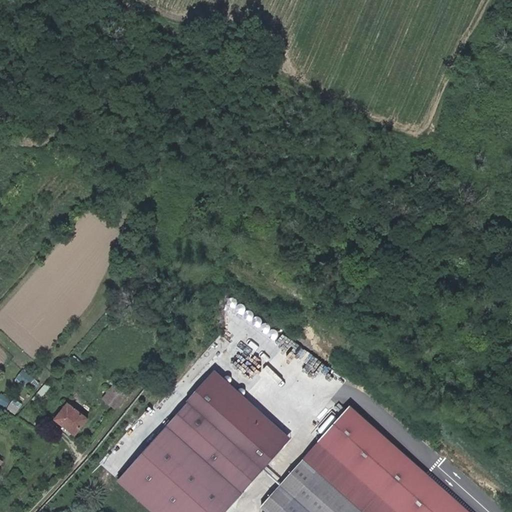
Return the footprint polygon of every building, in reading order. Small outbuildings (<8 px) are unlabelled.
[(148,511),(216,511),(286,433),(210,366),(111,479),(148,511)] [(119,406),(128,395),(117,386),(108,397),(119,406)] [(93,418),(74,402),(60,418),(79,434),(93,418)] [(320,445),(397,511),(474,511),(354,404),(320,445)] [(273,460),(285,450),(280,445),(268,455),(273,460)] [(308,458),(369,511),(397,511),(320,445),(308,458)] [(369,511),(308,458),(268,504),(275,511),(369,511)]
